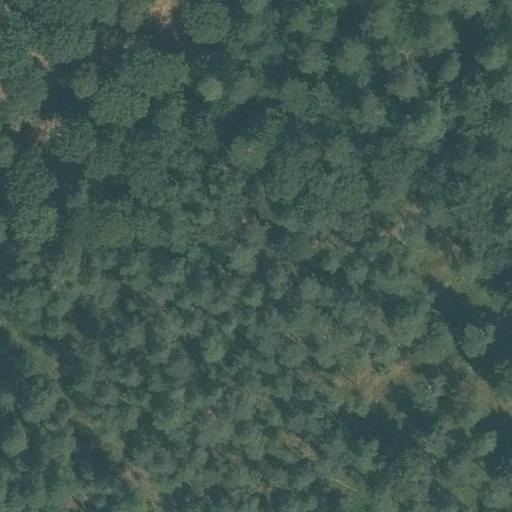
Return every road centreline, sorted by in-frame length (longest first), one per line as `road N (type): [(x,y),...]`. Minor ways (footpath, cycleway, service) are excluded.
road 1 (track): [(0,224),(179,173),(352,156),(442,157),(511,211)]
road 2 (track): [(220,0),(152,110),(125,188)]
